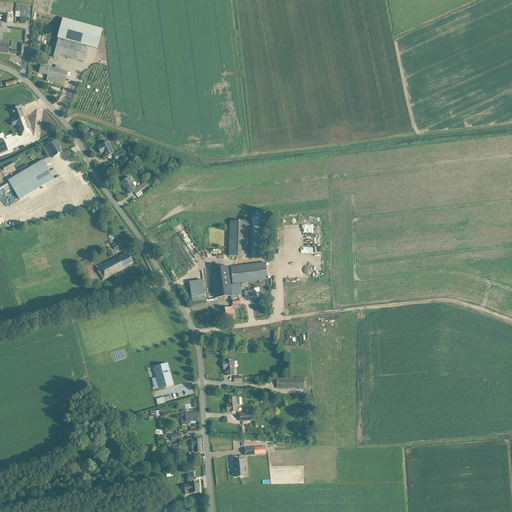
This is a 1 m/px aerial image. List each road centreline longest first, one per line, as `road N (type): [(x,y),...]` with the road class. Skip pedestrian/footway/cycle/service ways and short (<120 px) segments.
road 1 (track): [(192,332),(438,300),(511,322)]
road 2 (unclassified): [(166,283),(74,135),(27,81),(0,67)]
road 3 (unclassified): [(212,511),(198,353),(166,283)]
road 4 (track): [(64,122),(84,116),(205,159),(244,156)]
road 5 (unclassified): [(0,332),(166,283)]
